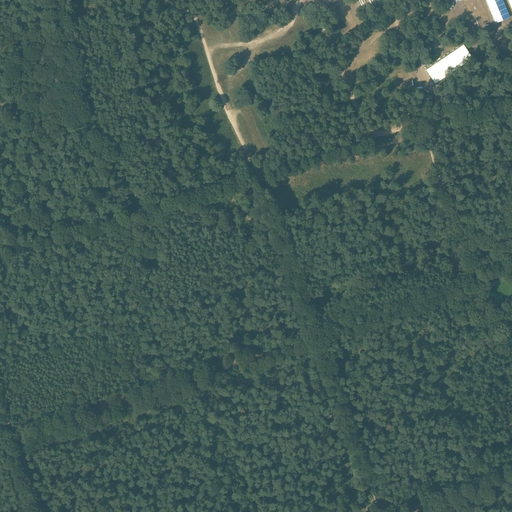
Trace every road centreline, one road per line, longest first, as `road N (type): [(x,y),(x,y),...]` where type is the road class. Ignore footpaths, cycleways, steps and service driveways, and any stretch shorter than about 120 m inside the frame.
road 1 (unknown): [(0,276),(59,265),(185,221),(279,251),(334,253),(452,225),(511,193)]
road 2 (track): [(511,94),(0,246)]
road 3 (track): [(313,316),(511,260)]
road 4 (track): [(36,511),(0,388)]
